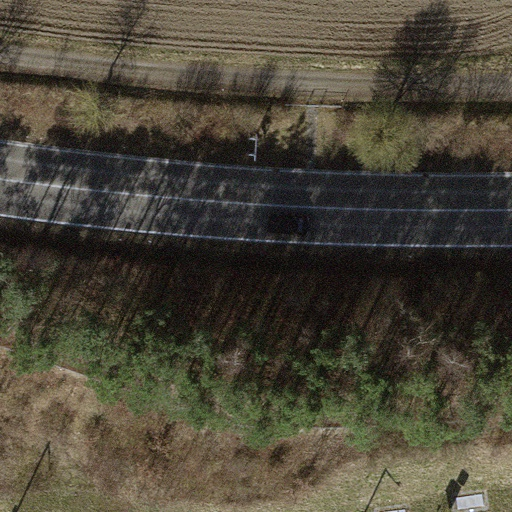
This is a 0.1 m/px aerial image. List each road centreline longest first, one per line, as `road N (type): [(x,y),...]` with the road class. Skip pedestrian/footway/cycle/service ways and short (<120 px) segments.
road 1 (secondary): [(0,178),(266,205),(511,210)]
road 2 (track): [(0,52),(158,70),(511,83)]
